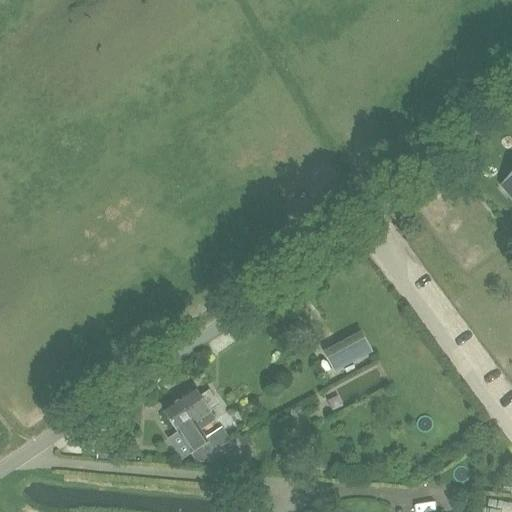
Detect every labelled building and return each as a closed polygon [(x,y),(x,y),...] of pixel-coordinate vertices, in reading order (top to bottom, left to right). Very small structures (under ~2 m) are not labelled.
[(511,177),(501,187),(507,194),(509,192),(511,195),(511,177)] [(335,373),(374,352),(362,331),(323,351),(335,373)] [(201,430),(217,420),(209,408),(218,402),(212,392),(203,398),(195,386),(179,396),(201,430)] [(206,438),(201,430),(179,396),(163,407),(197,459),(214,461),(215,451),(232,440),(222,427),(206,438)] [(97,444),(96,460),(116,461),(117,446),(97,444)] [(276,455),(275,470),(278,470),(298,469),(298,472),(314,473),(314,475),(330,477),(330,465),(316,465),(316,462),(300,462),(301,457),(276,455)]
